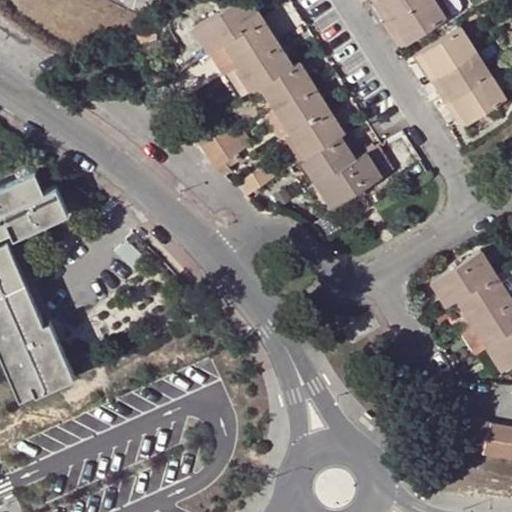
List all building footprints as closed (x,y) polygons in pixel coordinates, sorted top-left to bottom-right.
[(234,0),(194,25),(210,50),(224,41),(263,16),(253,0),(234,0)] [(374,0),(387,19),(418,0),(374,0)] [(446,15),(436,0),(418,0),(387,19),(402,43),(446,15)] [(224,41),(239,64),(278,39),(263,16),(224,41)] [(136,30),(142,42),(158,33),(152,21),(136,30)] [(417,52),(432,76),(475,48),(460,24),(417,52)] [(294,63),(278,39),(239,64),(254,88),(260,84),(294,63)] [(223,74),(239,64),(224,41),(210,50),(209,51),(223,74)] [(432,76),(447,99),(490,71),(475,48),(432,76)] [(299,59),(294,63),(260,84),(275,108),(315,83),(299,59)] [(490,71),(447,99),(463,123),(506,96),(490,71)] [(275,108),(290,131),(329,106),(315,83),(275,108)] [(290,131),(305,155),(342,132),(345,130),(329,106),(290,131)] [(284,135),(290,131),(275,108),(265,115),(280,138),(284,135)] [(197,138),(206,152),(234,135),(226,121),(197,138)] [(347,129),(345,130),(342,132),(357,156),(362,153),(347,129)] [(302,157),(305,155),(290,131),(284,135),(299,159),(302,157)] [(302,157),(317,182),(357,156),(342,132),(305,155),(302,157)] [(206,152),(215,166),(219,163),(237,153),(243,148),(234,135),(206,152)] [(377,144),(362,153),(357,156),(317,182),(332,205),(392,169),(377,144)] [(241,158),(237,153),(219,163),(223,169),(241,158)] [(239,178),(249,192),(274,176),(265,162),(239,178)] [(27,166),(0,177),(0,346),(22,396),(37,389),(38,391),(77,374),(51,318),(45,321),(8,238),(68,212),(56,184),(38,192),(27,166)] [(339,227),(330,212),(315,222),(324,237),(339,227)] [(127,237),(115,249),(134,267),(145,254),(127,237)] [(496,273),(481,248),(432,279),(447,304),(458,297),(496,273)] [(510,295),(496,273),(458,297),(472,319),(510,295)] [(511,329),(511,297),(510,295),(472,319),(473,320),(461,328),(476,352),(489,344),(511,329)] [(458,297),(447,304),(461,326),(472,319),(458,297)] [(511,329),(489,344),(503,367),(511,361),(511,329)] [(488,452),(511,456),(511,425),(490,422),(439,403),(423,428),(471,448),(488,452)]
